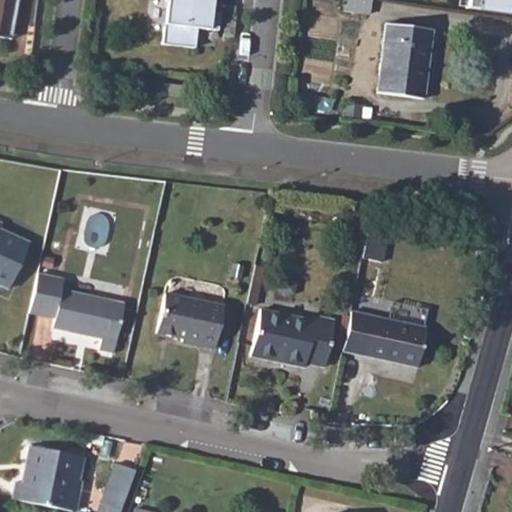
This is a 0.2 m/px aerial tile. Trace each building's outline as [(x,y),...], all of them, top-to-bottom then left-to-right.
[(0,0),(0,19),(14,22),(17,0),(0,0)] [(166,0),(161,45),(194,48),(196,28),(217,31),(219,13),(211,12),(207,12),(208,0),(166,0)] [(365,0),(338,0),(337,11),(364,15),(365,0)] [(511,0),(466,0),(466,8),(466,9),(511,15),(511,0)] [(0,19),(0,37),(11,39),(14,22),(0,19)] [(385,26),(377,94),(425,99),(433,33),(385,26)] [(182,86),(163,83),(161,95),(180,97),(182,86)] [(0,277),(9,281),(28,235),(0,224),(0,277)] [(370,231),(365,257),(384,260),(390,234),(370,231)] [(34,277),(25,317),(54,323),(52,332),(99,342),(97,351),(112,354),(122,305),(60,293),(62,282),(34,277)] [(168,303),(161,340),(186,344),(186,349),(216,354),(223,313),(168,303)] [(353,313),(344,355),(418,369),(426,328),(353,313)] [(261,314),(253,360),(306,369),(307,365),(328,368),(337,323),(316,319),(315,324),(261,314)] [(11,484),(8,501),(62,511),(67,511),(78,459),(24,449),(17,485),(11,484)] [(97,511),(118,511),(132,473),(114,466),(97,511)]
